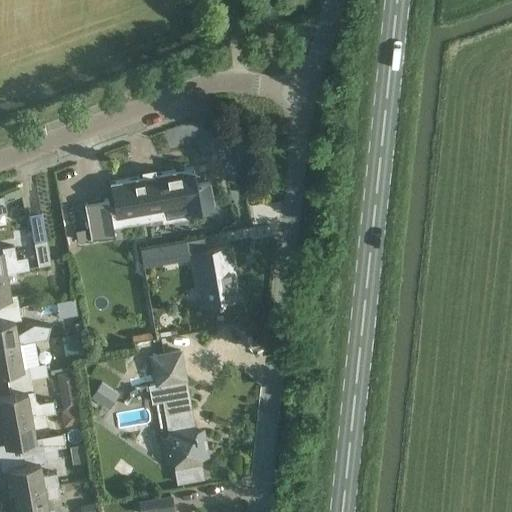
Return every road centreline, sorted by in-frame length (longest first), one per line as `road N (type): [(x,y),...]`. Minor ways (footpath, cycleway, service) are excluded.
road 1 (secondary): [(341,511),(396,0)]
road 2 (unclassified): [(261,511),(312,92)]
road 3 (residential): [(0,165),(211,86),(312,92)]
